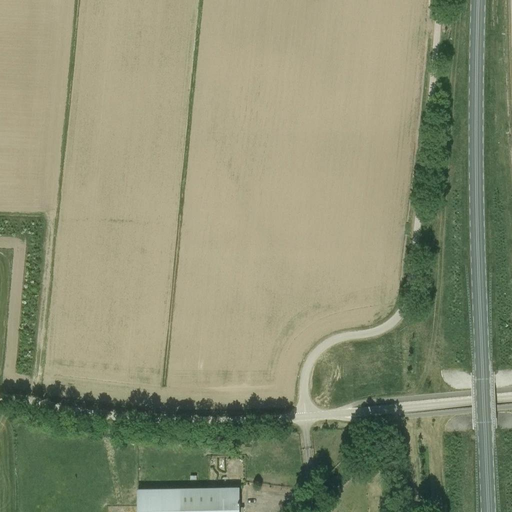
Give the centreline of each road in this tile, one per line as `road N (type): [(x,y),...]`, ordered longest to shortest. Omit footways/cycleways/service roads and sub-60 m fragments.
road 1 (unclassified): [(305,416),(304,374),(316,351),(389,325),(407,305),(439,0)]
road 2 (primary): [(477,0),(484,422)]
road 3 (unclassified): [(305,416),(112,417),(0,396)]
road 4 (unclassified): [(331,414),(511,399)]
